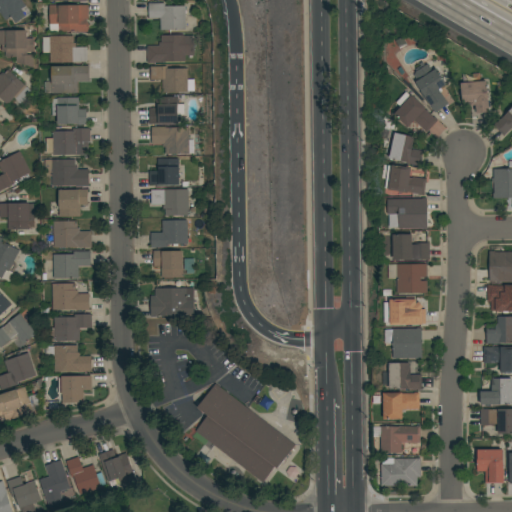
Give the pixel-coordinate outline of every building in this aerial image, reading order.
[(21,0),(26,6),(22,9),(26,15),(16,23),(11,17),(6,21),(0,13),(0,0),(21,0)] [(165,3),(165,6),(185,6),(186,30),(161,30),(160,18),(149,18),(149,3),(165,3)] [(58,32),(58,24),(50,24),(49,5),(58,5),(58,6),(88,5),(89,19),(86,19),(86,21),(88,21),(88,32),(58,32)] [(6,51),(2,51),(2,45),(0,45),(0,30),(27,30),(27,38),(34,38),(34,52),(27,52),(27,55),(33,55),(33,68),(16,63),(16,57),(8,57),(6,57),(6,51)] [(147,46),(159,46),(159,42),(161,42),(161,36),(184,35),(184,36),(194,36),(194,55),(185,56),(185,62),(163,62),(163,63),(147,63),(147,46)] [(50,37),(50,36),(74,36),(74,43),(76,43),(76,47),(88,47),(88,63),(50,63),(50,53),(43,53),(42,37),(50,37)] [(428,64),(432,71),(436,69),(447,84),(439,90),(443,97),(444,97),(448,104),(435,113),(431,107),(415,82),(419,80),(415,73),(428,64)] [(52,67),(74,67),(74,66),(89,66),(90,81),(77,81),(77,93),(52,94),(52,67)] [(150,67),(167,66),(167,69),(187,68),(188,92),(163,93),(162,80),(151,80),(150,67)] [(0,74),(2,72),(4,74),(8,69),(32,92),(21,104),(14,98),(7,105),(0,98),(0,74)] [(482,75),(482,82),(487,81),(488,100),(489,100),(490,113),(470,114),(470,112),(476,111),(475,104),(469,104),(469,103),(462,103),(461,84),(469,83),(469,76),(482,75)] [(414,121),(407,128),(393,114),(411,95),(434,119),(435,118),(438,120),(426,132),(414,121)] [(156,108),(156,97),(178,97),(178,104),(185,104),(185,115),(178,115),(178,124),(159,123),(159,124),(149,125),(149,108),(156,108)] [(77,125),(77,124),(57,124),(57,116),(52,116),(52,99),(57,99),(57,98),(79,98),(79,109),(87,109),(87,125),(77,125)] [(511,128),(504,136),(493,125),(496,122),(496,123),(511,107),(511,128)] [(166,127),(166,128),(188,128),(189,140),(194,140),(194,154),(165,154),(165,147),(163,147),(163,144),(152,144),(152,127),(166,127)] [(90,142),(88,142),(89,154),(53,155),(53,153),(46,153),(46,139),(53,138),(53,132),(72,131),(72,128),(90,128),(90,142)] [(394,133),(413,138),(411,149),(422,152),(419,166),(408,164),(408,163),(388,158),(394,133)] [(31,173),(13,182),(14,184),(0,191),(0,175),(3,174),(0,167),(0,161),(20,151),(31,173)] [(45,160),(75,159),(75,166),(77,166),(77,169),(89,169),(89,186),(52,186),(52,176),(45,176),(45,160)] [(149,171),(157,171),(157,159),(179,159),(179,185),(150,185),(149,171)] [(511,198),(493,198),(493,193),(494,193),(494,183),(492,183),(492,178),(493,178),(493,169),(509,169),(509,161),(511,161),(511,198)] [(424,196),(417,195),(417,194),(388,190),(388,189),(384,188),(387,165),(391,166),(391,165),(405,167),(405,166),(410,167),(409,177),(426,179),(424,196)] [(88,189),(88,205),(80,205),(81,216),(59,217),(59,190),(88,189)] [(188,189),(189,215),(165,216),(165,209),(163,209),(163,204),(151,205),(151,190),(188,189)] [(427,198),(427,229),(422,229),(397,229),(397,227),(389,227),(389,214),(387,214),(387,199),(422,199),(422,198),(427,198)] [(34,220),(29,221),(29,229),(8,230),(8,217),(0,217),(0,203),(29,203),(29,204),(34,204),(34,220)] [(188,244),(167,244),(167,248),(151,248),(151,233),(162,233),(162,221),(187,220),(188,244)] [(77,221),(77,228),(79,228),(79,231),(91,231),(92,248),(77,248),(77,247),(54,247),(53,221),(77,221)] [(412,234),(412,244),(415,244),(415,243),(429,243),(429,259),(421,260),(421,259),(418,259),(418,261),(403,261),(403,259),(393,260),(393,255),(392,255),(392,240),(393,235),(412,234)] [(0,237),(3,239),(2,241),(20,251),(9,272),(6,270),(2,278),(0,277),(0,237)] [(73,254),(73,251),(90,251),(91,266),(78,266),(79,278),(54,279),(53,255),(73,254)] [(161,267),(153,267),(153,251),(183,251),(183,277),(161,278),(161,267)] [(511,280),(505,280),(505,281),(495,281),(495,282),(490,282),(489,251),(495,251),(495,252),(511,252),(511,280)] [(194,259),(194,274),(189,274),(189,270),(184,270),(184,259),(194,259)] [(427,264),(427,277),(420,277),(421,281),(427,281),(427,293),(396,293),(396,279),(388,279),(388,265),(427,264)] [(76,283),(76,290),(78,290),(78,294),(89,293),(89,310),(76,311),(76,310),(52,310),(52,284),(76,283)] [(511,311),(491,311),(491,302),(487,302),(487,285),(493,285),(493,286),(504,286),(504,285),(511,285),(511,311)] [(155,296),(155,288),(194,288),(194,300),(193,300),(193,317),(185,317),(185,316),(158,316),(158,317),(150,317),(150,296),(155,296)] [(0,315),(0,319),(1,321),(0,321),(0,292),(11,305),(0,315)] [(420,325),(420,324),(409,324),(409,325),(404,325),(390,325),(390,323),(385,324),(384,305),(389,305),(389,300),(409,299),(409,308),(412,308),(412,309),(426,308),(426,325),(420,325)] [(36,334),(23,344),(16,335),(12,338),(13,339),(1,348),(0,346),(0,328),(3,326),(3,327),(8,324),(7,323),(19,313),(36,334)] [(91,314),(92,327),(79,328),(79,341),(54,341),(54,340),(49,340),(49,328),(54,328),(54,317),(59,317),(59,316),(64,316),(64,317),(74,317),(74,315),(91,314)] [(511,317),(511,343),(500,343),(500,344),(486,344),(486,329),(489,329),(489,330),(495,330),(495,324),(497,324),(497,317),(511,317)] [(392,329),(417,329),(417,328),(422,328),(422,358),(393,359),(392,343),(384,344),(385,330),(392,330),(392,329)] [(54,346),(77,345),(78,352),(80,352),(80,356),(91,356),(92,372),(55,373),(54,356),(45,356),(45,346),(54,346)] [(511,372),(505,372),(505,373),(500,373),(500,362),(496,362),(496,363),(483,363),(483,347),(511,347),(511,372)] [(0,375),(8,373),(4,361),(28,353),(36,376),(17,382),(18,384),(1,390),(0,386),(0,375)] [(422,390),(416,390),(416,389),(389,389),(389,385),(383,385),(383,372),(389,372),(389,363),(409,363),(409,369),(410,369),(410,374),(421,374),(422,390)] [(91,376),(92,390),(83,390),(83,402),(62,403),(61,376),(91,376)] [(480,392),(491,392),(491,380),(492,380),(492,378),(494,378),(494,379),(511,378),(511,404),(480,405),(480,392)] [(296,445),(278,469),(275,467),(263,483),(196,432),(208,416),(197,408),(215,384),(296,445)] [(42,409),(39,409),(41,414),(28,419),(27,414),(6,422),(3,415),(0,416),(0,394),(16,389),(17,390),(25,387),(28,397),(36,394),(42,409)] [(419,393),(419,409),(402,410),(402,419),(383,419),(383,393),(402,393),(402,394),(414,394),(414,393),(419,393)] [(480,409),(489,409),(489,410),(497,410),(497,409),(511,409),(511,434),(498,434),(498,424),(495,424),(495,425),(480,425),(480,409)] [(381,427),(400,427),(400,426),(417,427),(417,426),(420,426),(420,437),(420,443),(402,443),(401,453),(380,453),(381,427)] [(120,485),(120,484),(116,485),(114,479),(108,482),(98,455),(113,449),(116,457),(127,453),(135,480),(120,485)] [(502,450),(502,460),(503,460),(503,477),(504,477),(504,483),(485,484),(485,472),(482,472),(482,471),(477,471),(477,450),(502,450)] [(79,457),(83,468),(93,465),(97,474),(101,472),(105,484),(101,486),(101,488),(80,495),(74,477),(72,478),(66,461),(79,457)] [(381,465),(382,465),(382,458),(394,458),(394,459),(417,459),(417,458),(421,458),(421,478),(417,478),(417,486),(381,486),(381,465)] [(49,477),(45,466),(51,464),(51,463),(54,462),(55,462),(61,460),(66,474),(65,474),(70,488),(60,492),(63,502),(48,508),(39,480),(49,477)] [(21,476),(24,485),(35,481),(41,501),(33,504),(36,511),(32,511),(22,511),(21,508),(20,508),(16,497),(13,498),(7,481),(21,476)] [(0,511),(0,482),(3,481),(7,494),(13,511),(0,511)]
